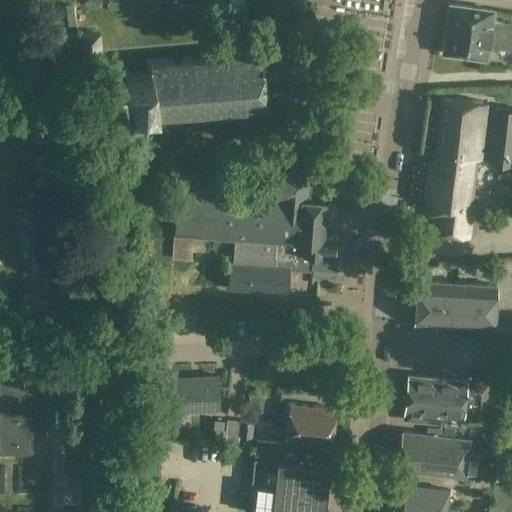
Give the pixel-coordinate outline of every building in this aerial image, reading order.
[(493,10),(450,5),(443,53),(487,59),(489,45),(511,48),(511,23),(492,21),(493,10)] [(102,61),(100,33),(80,34),(83,63),(102,61)] [(65,69),(60,36),(32,40),(38,74),(65,69)] [(266,104),(261,55),(150,65),(151,76),(126,79),(129,106),(154,103),(155,113),(266,104)] [(468,241),(471,220),(478,159),(487,160),(487,162),(511,165),(511,108),(493,106),(493,111),(485,110),(486,102),(442,96),(434,162),(429,162),(423,212),(433,214),(430,234),(468,241)] [(288,293),(290,271),(312,272),(311,277),(344,279),(346,241),(335,240),(336,238),(325,237),(328,202),(307,200),(310,163),(285,162),(284,173),(260,171),(258,197),(177,191),(172,260),(203,262),(204,236),(235,238),(234,265),(228,264),(226,289),(288,293)] [(481,187),(488,201),(504,194),(498,180),(481,187)] [(458,283),(418,280),(415,323),(455,325),(458,283)] [(458,283),(455,325),(494,328),(497,285),(458,283)] [(408,376),(404,415),(405,415),(404,421),(441,424),(462,426),(484,428),(488,385),(467,383),(467,382),(408,376)] [(213,378),(153,382),(155,413),(215,410),(213,378)] [(49,381),(49,379),(0,379),(0,451),(30,452),(30,431),(43,431),(43,381),(49,381)] [(290,404),(286,442),(331,448),(335,409),(290,404)] [(253,423),(228,420),(226,437),(251,439),(253,423)] [(469,440),(403,431),(398,466),(415,468),(414,471),(465,478),(469,440)] [(254,460),(248,511),(315,511),(320,466),(328,467),(330,448),(331,448),(286,442),(286,443),(256,440),(255,448),(254,460)] [(448,491),(398,484),(396,502),(394,502),(392,511),(511,511),(511,508),(489,505),(488,511),(458,511),(445,510),(448,491)]
